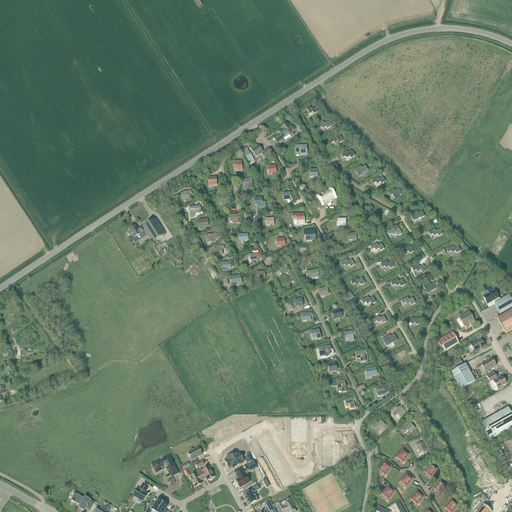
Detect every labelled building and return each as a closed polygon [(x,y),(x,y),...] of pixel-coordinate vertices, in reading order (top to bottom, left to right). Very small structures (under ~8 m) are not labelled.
[(281,134),(274,138),(277,144),(284,139),(284,138),(294,131),(290,125),(289,125),(288,123),(282,127),(283,129),(279,132),(281,134)] [(258,146),(252,151),(257,157),(261,154),(265,159),(273,154),(269,148),(263,152),(259,146),(258,146)] [(296,146),(296,153),(300,153),(300,155),(307,155),(307,146),(296,146)] [(242,162),(234,163),(235,169),(239,169),(239,171),(243,171),(242,162)] [(216,177),(208,178),(209,186),(217,185),(216,177)] [(252,179),(244,180),(245,186),(246,186),(247,189),(253,189),(252,179)] [(324,193),(318,196),(321,202),(333,195),(330,189),(327,191),(325,188),(322,190),(324,193)] [(394,190),(388,194),(390,197),(392,195),(394,197),(394,198),(395,199),(399,197),(398,197),(402,194),(399,189),(395,192),(394,190)] [(183,194),(181,194),(182,200),(190,199),(190,194),(191,194),(191,191),(183,192),(183,194)] [(262,198),(254,198),(255,205),(257,205),(257,208),(266,207),(266,202),(262,202),(262,198)] [(361,205),(358,207),(361,213),(364,211),(365,213),(369,211),(370,214),(374,211),(371,206),(368,208),(366,206),(363,208),(361,205)] [(194,213),(198,213),(201,212),(200,207),(189,208),(190,214),(190,217),(194,217),(194,213)] [(417,211),(410,215),(414,221),(420,218),(421,219),(425,217),(422,212),(418,214),(417,211)] [(298,213),(292,214),(292,218),(296,218),(297,226),(305,225),(304,214),(298,215),(298,213)] [(199,222),(197,222),(198,228),(209,227),(208,218),(199,220),(199,222)] [(147,235),(153,244),(165,235),(155,219),(142,227),(146,233),(147,235)] [(129,230),(130,231),(128,233),(134,243),(147,235),(146,233),(145,234),(141,228),(138,231),(135,226),(129,230)] [(314,230),(304,231),(304,236),(306,236),(307,241),(316,240),(315,234),(314,230)] [(214,235),(206,236),(207,242),(215,241),(215,240),(217,239),(216,234),(214,234),(214,235)] [(217,249),(214,249),(215,256),(223,255),(223,250),(224,250),(224,245),(222,246),(216,247),(217,249)] [(405,246),(399,250),(401,253),(404,252),(405,254),(408,252),(409,254),(413,252),(410,247),(407,249),(405,246)] [(261,254),(250,255),(251,261),(251,264),(255,263),(254,261),(259,261),(259,259),(261,259),(261,254)] [(230,263),(222,264),(223,267),(222,267),(222,271),(227,271),(227,269),(231,269),(231,267),(233,267),(233,261),(230,262),(230,263)] [(280,270),(278,271),(281,275),(283,274),(284,274),(288,271),(287,269),(288,268),(287,266),(285,267),(284,265),(280,269),(280,270)] [(425,267),(424,268),(423,266),(419,268),(418,265),(412,269),(414,272),(416,271),(417,273),(420,271),(422,274),(427,271),(425,267)] [(316,270),(306,272),(308,278),(318,276),(318,273),(317,273),(316,270)] [(241,276),(230,278),(231,284),(236,283),(239,283),(239,285),(242,284),(241,279),(241,276)] [(429,283),(423,286),(425,289),(427,288),(428,290),(430,292),(433,290),(437,288),(434,283),(431,285),(429,283)] [(327,287),(319,290),(321,297),(329,294),(327,287)] [(500,301),(494,290),(483,297),(487,305),(490,303),(491,306),(494,304),(500,301)] [(511,307),(511,301),(509,296),(500,301),(494,304),(500,315),(511,307)] [(302,298),(294,299),(295,307),(303,306),(302,298)] [(511,309),(497,318),(506,334),(511,330),(511,309)] [(340,310),(332,312),(334,320),(342,317),(340,310)] [(312,313),(302,314),(303,322),(311,321),(310,317),(313,317),(312,313)] [(469,313),(460,318),(465,326),(474,321),(469,313)] [(319,329),(311,331),(311,333),(312,334),(312,338),(316,337),(317,340),(321,339),(319,329)] [(352,331),(344,333),(346,340),(349,339),(350,342),(354,341),(352,331)] [(458,344),(455,339),(452,333),(438,342),(444,352),(458,344)] [(393,343),(397,341),(394,335),(390,337),(390,336),(382,340),(386,347),(393,343)] [(481,339),(471,345),(475,352),(476,352),(477,353),(478,352),(479,352),(479,351),(479,350),(485,346),(481,339)] [(320,349),(318,349),(319,352),(320,357),(325,356),(326,357),(325,358),(326,358),(329,356),(329,355),(331,354),(329,351),(331,350),(329,347),(327,347),(320,349)] [(366,350),(356,352),(357,359),(360,358),(361,362),(365,361),(364,357),(364,354),(366,353),(366,350)] [(486,362),(481,365),(486,372),(496,366),(492,359),(490,361),(488,358),(488,357),(485,359),(485,360),(486,362)] [(460,359),(451,364),(454,370),(463,365),(460,359)] [(336,363),(328,365),(329,372),(337,371),(336,363)] [(475,381),(465,364),(450,372),(460,389),(475,381)] [(376,367),(365,370),(367,377),(377,375),(376,367)] [(495,374),(488,378),(490,382),(495,391),(498,390),(502,387),(502,386),(506,384),(503,377),(501,379),(499,376),(497,377),(495,374)] [(344,380),(336,382),(338,389),(342,388),(343,393),(347,392),(344,380)] [(9,384),(6,385),(9,391),(10,391),(10,393),(15,391),(13,383),(9,384)] [(376,387),(378,397),(383,396),(389,392),(387,388),(386,385),(376,387)] [(355,396),(344,399),(346,406),(354,404),(353,401),(356,400),(355,396)] [(395,417),(396,416),(397,415),(400,418),(406,413),(401,408),(393,415),(395,417)] [(511,428),(511,414),(508,408),(480,423),(490,441),(511,428)] [(241,416),(230,423),(234,430),(245,424),(241,416)] [(380,420),(373,427),(375,429),(376,428),(380,432),(386,427),(380,420)] [(410,423),(402,431),(404,433),(406,430),(410,434),(416,429),(410,423)] [(267,435),(259,439),(262,444),(270,440),(267,435)] [(270,440),(262,444),(264,449),(273,445),(270,440)] [(422,442),(416,445),(420,453),(426,450),(422,442)] [(273,445),(264,449),(267,454),(275,449),(273,445)] [(198,448),(188,453),(192,460),(202,455),(198,448)] [(275,449),(267,454),(270,459),(278,454),(275,449)] [(401,461),(409,455),(405,449),(397,455),(401,461)] [(225,461),(229,469),(234,466),(235,468),(242,464),(241,463),(244,462),(240,454),(237,455),(235,452),(228,455),(230,458),(225,461)] [(244,458),(248,464),(253,461),(250,455),(244,458)] [(158,461),(152,465),(156,473),(162,469),(162,468),(163,468),(162,468),(164,467),(166,468),(167,467),(172,477),(178,473),(176,469),(175,469),(171,463),(172,462),(169,457),(159,463),(158,461)] [(280,457),(271,462),(274,467),(282,463),(280,457)] [(250,472),(257,468),(254,462),(247,466),(250,472)] [(282,463),(274,467),(277,472),(285,467),(282,463)] [(390,467),(385,463),(379,470),(384,475),(390,467)] [(436,469),(431,465),(425,472),(430,477),(436,469)] [(201,469),(198,471),(203,479),(205,478),(207,481),(208,480),(210,480),(211,480),(212,480),(212,479),(213,478),(214,477),(209,467),(202,471),(201,469)] [(285,467),(277,472),(279,477),(288,472),(285,467)] [(238,480),(236,481),(239,488),(249,483),(245,476),(241,468),(234,472),(238,480)] [(203,479),(198,471),(196,472),(197,474),(189,478),(195,488),(202,484),(200,480),(203,479)] [(288,472),(279,477),(282,481),(290,477),(288,472)] [(412,479),(407,474),(400,482),(406,486),(412,479)] [(290,477),(282,481),(285,486),(293,482),(290,477)] [(446,486),(441,482),(434,489),(440,494),(446,486)] [(137,489),(133,496),(143,502),(147,495),(144,493),(147,489),(142,485),(139,490),(137,489)] [(249,506),(258,501),(254,493),(260,489),(258,485),(251,489),(252,491),(244,495),(249,506)] [(394,491),(389,487),(382,494),(387,499),(394,491)] [(423,497),(417,492),(411,500),(416,504),(423,497)] [(90,511),(93,505),(94,503),(85,497),(84,499),(75,494),(71,500),(80,505),(79,507),(84,511),(85,508),(90,511)] [(290,498),(279,505),(281,508),(280,508),(282,511),(290,511),(293,511),(292,508),(294,506),(290,498)] [(154,511),(156,511),(163,502),(159,500),(157,500),(154,505),(152,503),(146,511),(150,511),(152,510),(154,511)] [(451,511),(457,505),(452,501),(445,508),(449,511),(451,511)] [(167,504),(163,502),(156,511),(165,511),(164,511),(168,506),(166,505),(167,504)] [(271,503),(266,505),(269,511),(275,511),(271,503)]
